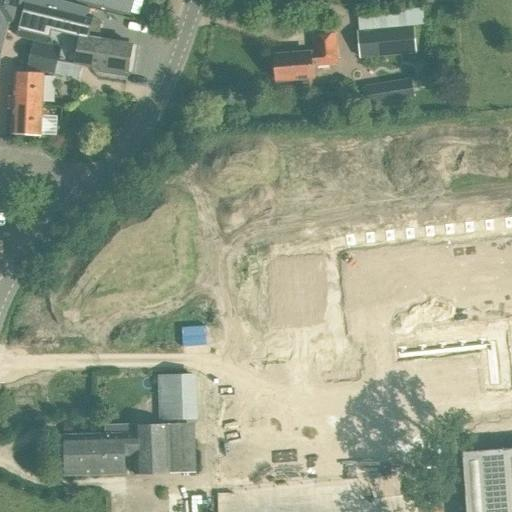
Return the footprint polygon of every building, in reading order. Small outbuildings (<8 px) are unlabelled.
[(21,0),(0,0),(0,58),(9,22),(15,24),(21,0)] [(76,0),(77,0),(129,15),(132,0),(76,0)] [(413,27),(359,32),(360,50),(414,45),(413,27)] [(316,52),(275,56),(277,80),(312,77),(311,65),(338,63),(335,33),(314,35),(316,52)] [(125,71),(128,71),(132,44),(80,35),(75,63),(60,60),(59,64),(56,76),(78,81),(82,64),(100,67),(100,72),(124,76),(125,71)] [(62,49),(32,42),(26,68),(56,76),(59,64),(62,49)] [(430,67),(431,78),(443,77),(442,66),(430,67)] [(14,73),(10,133),(40,135),(43,75),(14,73)] [(410,80),(369,87),(371,103),(413,96),(410,80)] [(56,136),(52,135),(51,148),(63,148),(64,136),(56,136)] [(484,393),(511,390),(511,229),(238,259),(251,380),(311,374),(313,389),(355,385),(354,369),(480,355),(484,393)] [(157,409),(190,408),(189,363),(156,364),(157,409)] [(166,463),(189,462),(187,414),(164,415),(166,463)] [(122,469),(123,439),(61,437),(60,467),(122,469)] [(216,441),(217,468),(303,467),(302,439),(216,441)] [(511,511),(511,446),(463,450),(467,511),(511,511)] [(137,448),(135,462),(147,464),(150,450),(137,448)] [(375,482),(374,454),(351,454),(352,483),(375,482)] [(285,489),(284,480),(235,481),(235,489),(285,489)] [(347,491),(347,481),(296,480),(296,490),(347,491)]
